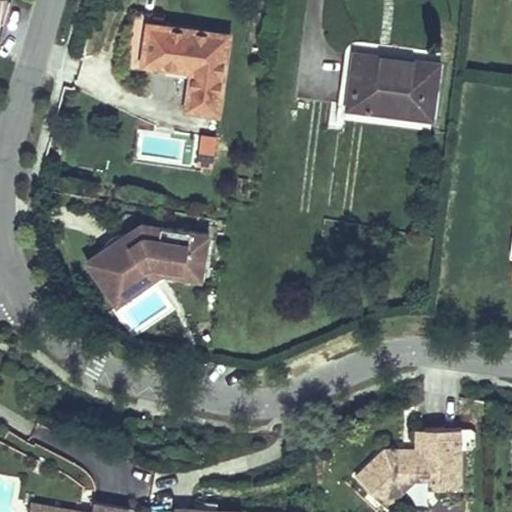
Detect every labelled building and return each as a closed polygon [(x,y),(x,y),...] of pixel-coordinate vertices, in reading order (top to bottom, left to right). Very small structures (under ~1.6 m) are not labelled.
[(218,113),(229,35),(150,24),(144,63),(194,69),(188,109),(218,113)] [(439,63),(355,52),(348,108),(432,119),(439,63)] [(165,226),(145,223),(89,262),(102,281),(112,274),(105,265),(148,236),(163,238),(165,226)] [(212,235),(165,226),(163,238),(148,236),(105,265),(112,274),(121,288),(154,266),(188,271),(190,259),(208,262),(212,235)] [(208,262),(190,259),(188,271),(154,266),(121,288),(112,274),(102,281),(119,307),(165,275),(204,282),(208,262)] [(356,478),(387,508),(415,479),(431,479),(430,489),(461,489),(461,446),(477,446),(477,432),(472,428),(417,428),(418,442),(423,442),(423,448),(417,448),(386,448),(356,478)] [(29,511),(58,511),(60,506),(31,501),(29,511)]
